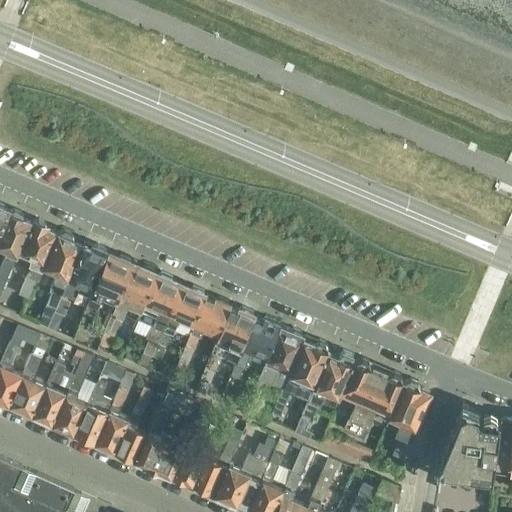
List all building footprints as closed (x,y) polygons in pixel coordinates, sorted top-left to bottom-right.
[(0,230),(10,209),(6,207),(4,203),(0,200),(0,230)] [(6,254),(0,268),(0,295),(20,249),(33,219),(25,215),(22,210),(16,207),(11,209),(10,209),(0,230),(0,243),(8,247),(7,249),(11,251),(9,255),(6,254)] [(30,295),(43,264),(58,229),(47,224),(45,219),(39,217),(34,219),(33,219),(20,249),(33,254),(31,259),(35,261),(30,273),(29,274),(21,291),(30,295)] [(57,270),(54,279),(55,279),(51,287),(52,287),(39,319),(49,323),(85,240),(75,235),(72,231),(64,227),(60,229),(58,229),(43,264),(57,270)] [(78,288),(91,294),(110,251),(108,250),(105,245),(98,242),(94,244),(85,240),(49,323),(58,327),(71,299),(67,297),(70,290),(76,292),(78,288)] [(129,256),(122,253),(118,254),(110,251),(91,294),(74,333),(85,338),(99,344),(134,261),(132,260),(129,256)] [(128,302),(142,308),(158,271),(155,270),(154,266),(146,262),(142,264),(134,261),(99,344),(107,347),(113,332),(116,333),(128,302)] [(143,347),(153,351),(183,282),(173,277),(171,273),(162,269),(158,271),(142,308),(140,315),(154,321),(143,347)] [(177,321),(192,328),(207,292),(204,291),(203,287),(193,282),(188,284),(183,282),(153,351),(161,355),(173,326),(175,327),(177,321)] [(204,327),(219,334),(232,303),(229,301),(228,297),(219,294),(216,296),(207,292),(192,328),(178,362),(187,366),(201,333),(204,327)] [(222,353),(237,359),(257,313),(254,312),(252,307),(241,303),(237,305),(232,303),(219,334),(197,386),(207,389),(222,353)] [(248,357),(265,364),(282,324),(281,323),(279,319),(265,313),(263,316),(257,313),(237,359),(222,396),(230,399),(248,357)] [(270,373),(286,380),(305,334),(302,333),(300,328),(293,325),(287,326),(282,324),(265,364),(249,399),(257,402),(270,373)] [(292,387),(309,395),(329,348),(326,339),(319,336),(313,338),(305,334),(286,380),(273,409),(282,412),(292,387)] [(9,401),(10,401),(24,369),(12,364),(19,346),(9,342),(1,361),(0,362),(0,400),(4,402),(9,401)] [(336,402),(342,390),(356,356),(354,355),(352,350),(342,346),(337,351),(329,348),(309,395),(302,412),(311,416),(320,395),(336,402)] [(48,380),(34,411),(38,413),(41,418),(47,421),(52,419),(54,420),(68,389),(75,373),(65,368),(70,355),(61,350),(57,359),(48,380)] [(74,428),(76,429),(89,399),(77,394),(94,354),(85,350),(68,389),(54,420),(62,423),(63,427),(70,430),(74,428)] [(31,410),(34,411),(48,380),(34,374),(42,356),(32,352),(24,369),(10,401),(17,404),(20,409),(27,412),(31,410)] [(346,424),(355,428),(381,366),(372,362),(369,357),(361,354),(356,356),(342,390),(357,396),(354,403),(359,405),(356,410),(352,408),(346,424)] [(389,369),(381,366),(355,428),(365,433),(372,416),(367,414),(369,410),(374,412),(377,404),(392,410),(406,377),(402,375),(400,371),(393,368),(389,369)] [(115,448),(116,448),(130,415),(119,410),(136,372),(127,368),(114,397),(96,438),(102,441),(104,446),(111,449),(115,448)] [(406,377),(392,410),(389,420),(402,424),(401,427),(404,429),(395,450),(406,454),(408,443),(430,388),(421,385),(419,378),(411,375),(407,377),(406,377)] [(93,437),(96,438),(114,397),(103,392),(107,382),(98,378),(89,399),(76,429),(81,431),(83,436),(89,439),(93,437)] [(133,456),(135,457),(148,429),(136,424),(152,388),(143,383),(130,415),(116,448),(120,450),(121,454),(130,458),(133,456)] [(135,457),(172,473),(185,443),(204,401),(167,385),(148,429),(135,457)] [(493,473),(493,470),(501,417),(500,417),(498,417),(497,413),(491,410),(484,412),(482,415),(480,415),(478,410),(463,403),(453,426),(449,425),(447,441),(443,440),(441,451),(440,456),(473,470),(493,473)] [(511,416),(503,415),(501,417),(493,470),(511,472),(511,416)] [(186,479),(194,483),(206,454),(216,433),(207,428),(202,439),(206,441),(204,446),(199,444),(198,449),(185,443),(172,473),(173,474),(175,477),(182,481),(186,479)] [(207,489),(215,493),(230,459),(237,443),(241,432),(233,429),(219,460),(206,454),(194,483),(197,484),(197,487),(204,490),(207,489)] [(268,436),(265,443),(271,446),(275,438),(268,436)] [(304,511),(309,502),(293,495),(313,448),(303,444),(292,468),(272,511),(304,511)] [(272,511),(292,468),(279,463),(283,454),(274,450),(269,460),(249,507),(257,510),(257,511),(272,511)] [(230,459),(215,493),(218,494),(218,496),(225,500),(229,498),(249,507),(269,460),(250,451),(244,466),(230,459)] [(0,511),(80,511),(66,505),(74,487),(0,454),(0,511)] [(331,511),(319,506),(329,483),(330,483),(340,460),(329,455),(309,502),(304,511),(331,511)] [(396,511),(398,502),(401,486),(382,478),(375,492),(392,499),(386,511),(396,511)] [(366,511),(370,505),(360,500),(355,511),(366,511)]
